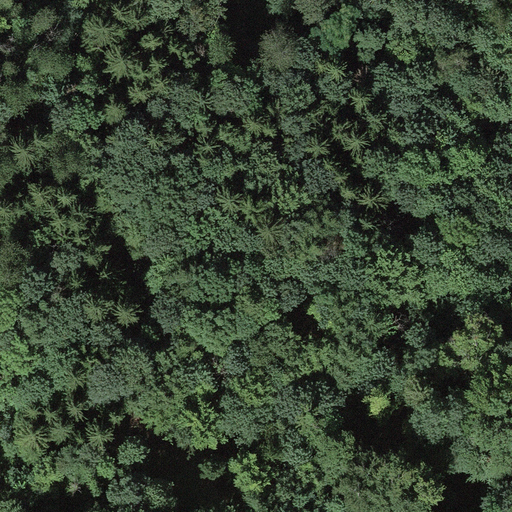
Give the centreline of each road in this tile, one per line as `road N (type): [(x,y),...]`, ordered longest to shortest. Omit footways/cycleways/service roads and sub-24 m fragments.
road 1 (track): [(511,140),(485,136),(231,0)]
road 2 (track): [(147,337),(87,334),(0,378)]
